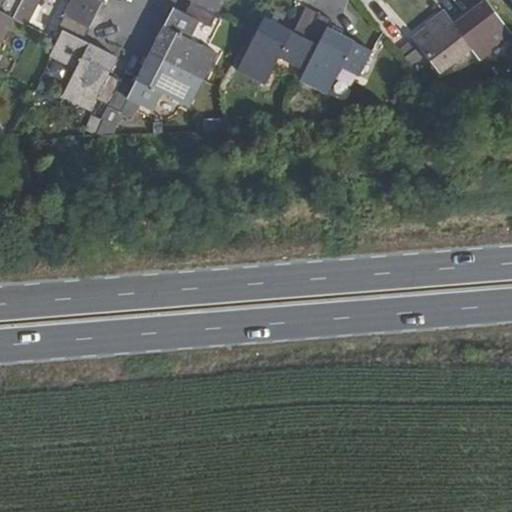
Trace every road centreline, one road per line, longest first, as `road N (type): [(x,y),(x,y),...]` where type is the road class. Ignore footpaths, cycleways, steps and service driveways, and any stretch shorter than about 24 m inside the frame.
road 1 (trunk): [(511,261),(0,303)]
road 2 (trunk): [(0,345),(511,303)]
